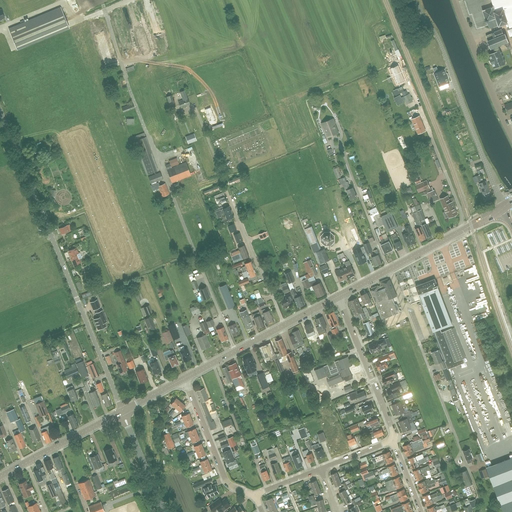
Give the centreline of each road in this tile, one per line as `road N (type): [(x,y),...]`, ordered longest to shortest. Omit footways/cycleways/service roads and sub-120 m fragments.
road 1 (unclassified): [(122,412),(0,111)]
road 2 (unclassified): [(502,206),(415,0)]
road 3 (secondary): [(338,296),(502,206)]
road 4 (secondary): [(184,378),(338,296)]
road 5 (track): [(147,136),(105,11),(73,24)]
road 6 (residential): [(393,439),(338,296)]
road 7 (residential): [(511,136),(454,0)]
road 8 (residential): [(255,495),(225,478),(184,378)]
road 9 (tertiary): [(0,476),(122,412)]
